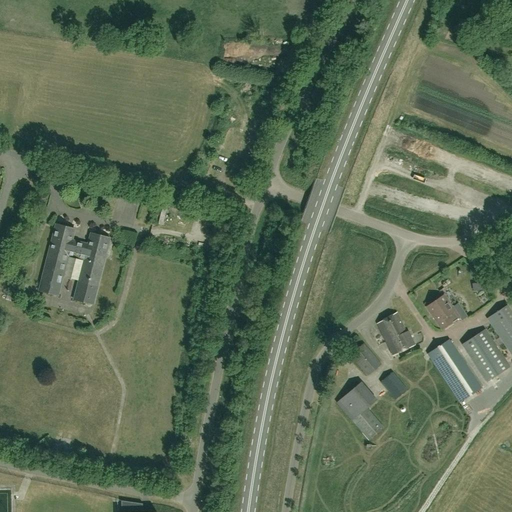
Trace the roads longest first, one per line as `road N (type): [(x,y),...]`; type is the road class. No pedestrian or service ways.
road 1 (primary): [(248,511),(265,408),(312,229),(408,0)]
road 2 (unclassified): [(194,500),(214,382),(265,183)]
road 3 (unclassified): [(287,511),(318,358),(387,290),(406,235)]
road 4 (unclassified): [(265,183),(351,0)]
road 5 (unclassified): [(0,463),(194,500)]
road 6 (unclassified): [(265,183),(406,235)]
